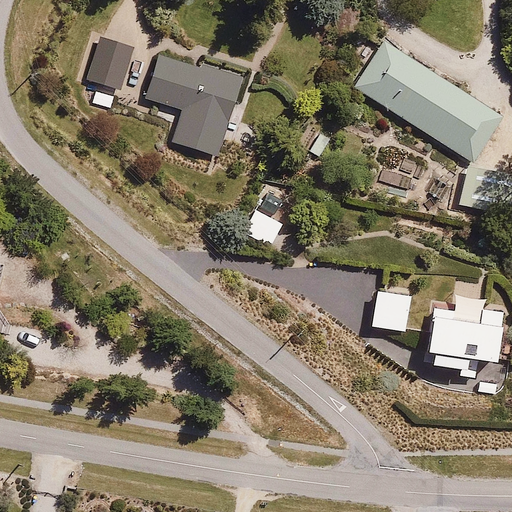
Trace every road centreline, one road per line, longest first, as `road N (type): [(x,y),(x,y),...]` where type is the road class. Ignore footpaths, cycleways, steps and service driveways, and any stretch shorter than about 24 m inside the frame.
road 1 (residential): [(378,489),(380,467),(358,430),(57,183),(0,109)]
road 2 (residential): [(378,489),(0,432)]
road 3 (residential): [(511,495),(378,489)]
